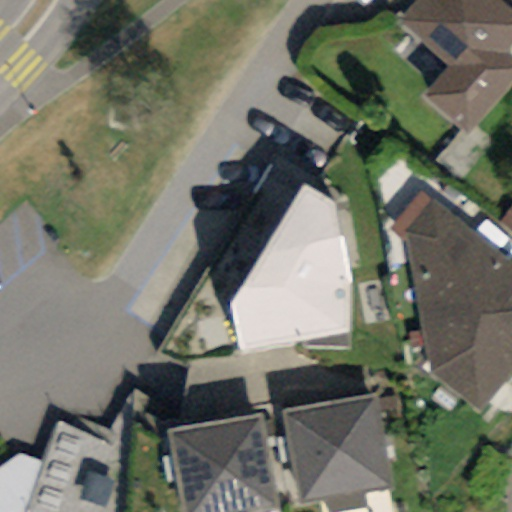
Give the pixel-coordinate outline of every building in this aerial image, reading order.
[(511,13),(497,0),(415,0),(396,22),(447,67),(420,97),(464,136),(511,82),(511,58),(505,52),(511,44),(511,13)] [(511,0),(497,0),(511,13),(511,0)] [(333,201),(302,186),(229,304),(238,350),(349,332),(352,274),(333,201)] [(511,372),(511,264),(433,201),(403,242),(429,374),(481,411),(511,372)] [(374,396),(282,414),(298,503),(391,486),(374,396)] [(258,415),(166,432),(180,511),(237,511),(275,505),(258,415)] [(74,430),(57,422),(44,463),(27,511),(122,511),(129,437),(79,422),(74,430)] [(0,511),(27,511),(44,463),(17,454),(0,466),(0,511)]
